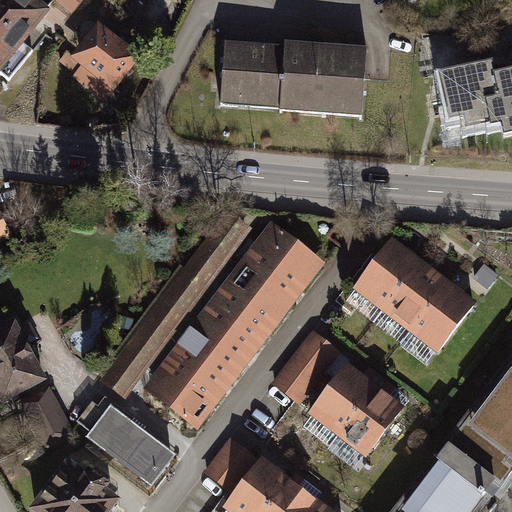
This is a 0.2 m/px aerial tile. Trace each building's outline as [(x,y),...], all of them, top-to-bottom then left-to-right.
[(0,0),(0,72),(51,13),(36,0),(0,0)] [(139,59),(97,25),(67,61),(109,95),(139,59)] [(366,59),(224,49),(220,109),(362,119),(366,59)] [(493,62),(427,75),(439,133),(454,130),(456,140),(493,132),(496,145),(511,141),(511,68),(495,72),(493,62)] [(0,244),(16,236),(0,207),(0,244)] [(248,234),(226,218),(102,386),(124,402),(248,234)] [(323,267),(273,229),(146,395),(196,433),(323,267)] [(420,265),(392,243),(356,289),(384,310),(420,265)] [(447,286),(420,265),(384,310),(411,331),(447,286)] [(474,307),(447,286),(411,331),(439,352),(474,307)] [(0,408),(44,387),(12,324),(0,329),(0,408)] [(296,403),(336,355),(314,336),(273,385),(296,403)] [(481,511),(511,474),(511,356),(387,511),(481,511)] [(375,390),(347,369),(311,414),(339,436),(375,390)] [(402,411),(375,390),(339,436),(366,457),(402,411)] [(71,438),(49,393),(20,408),(42,452),(71,438)] [(171,462),(108,412),(85,442),(147,492),(171,462)] [(228,491),(252,461),(229,443),(206,475),(228,491)] [(266,511),(289,483),(261,462),(225,507),(231,511),(266,511)] [(109,511),(115,505),(64,463),(24,511),(109,511)] [(310,511),(316,504),(289,483),(266,511),(310,511)]
